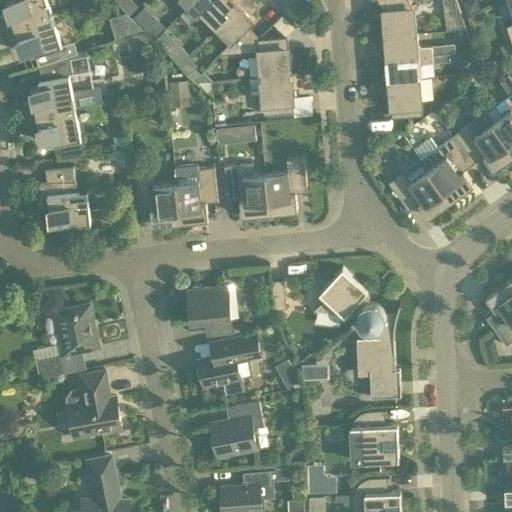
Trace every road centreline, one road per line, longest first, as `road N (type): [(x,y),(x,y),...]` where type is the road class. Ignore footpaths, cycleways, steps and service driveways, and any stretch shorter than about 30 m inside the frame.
road 1 (residential): [(174,511),(129,260)]
road 2 (residential): [(129,260),(331,238),(363,223)]
road 3 (residential): [(363,223),(351,187),(331,0)]
road 4 (residential): [(0,240),(16,260),(40,266),(129,260)]
road 5 (residential): [(450,511),(445,379)]
